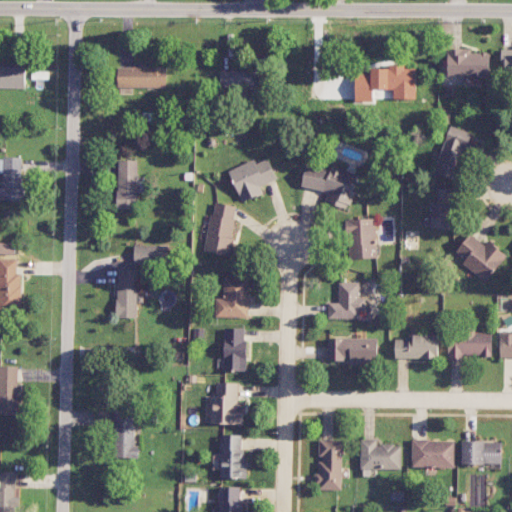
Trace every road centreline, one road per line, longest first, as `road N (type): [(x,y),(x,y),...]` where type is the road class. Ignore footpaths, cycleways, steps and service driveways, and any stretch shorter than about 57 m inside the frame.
road 1 (tertiary): [(511,11),(0,7)]
road 2 (residential): [(76,8),(62,511)]
road 3 (residential): [(291,220),(283,511)]
road 4 (residential): [(511,399),(286,398)]
